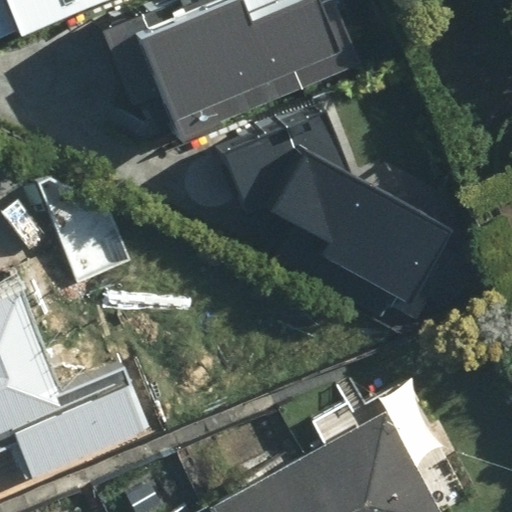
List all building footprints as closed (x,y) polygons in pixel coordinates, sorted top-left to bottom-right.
[(0,0),(0,11),(3,19),(45,0),(0,0)] [(153,0),(109,20),(156,126),(352,38),(334,0),(238,0),(236,1),(235,0),(153,0)] [(453,217),(345,156),(320,94),(220,134),(244,195),(239,204),(407,299),(453,217)] [(0,431),(59,408),(12,292),(0,296),(0,431)] [(423,511),(364,405),(169,511),(423,511)]
